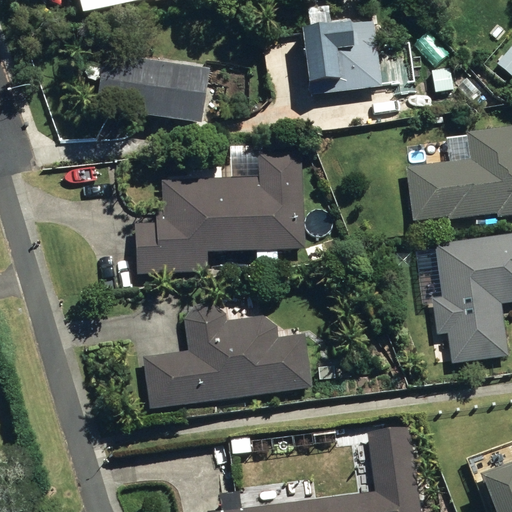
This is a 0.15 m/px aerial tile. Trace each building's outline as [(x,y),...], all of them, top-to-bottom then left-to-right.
[(80,0),(86,21),(164,3),(163,0),(80,0)] [(305,35),(313,100),(383,91),(375,27),(305,35)] [(479,52),(489,64),(501,55),(491,42),(479,52)] [(98,114),(203,131),(212,73),(107,57),(98,114)] [(471,163),(408,170),(414,224),(450,221),(451,223),(499,217),(500,220),(511,218),(511,130),(468,135),(471,163)] [(135,229),(137,279),(209,276),(208,257),(307,254),(302,154),(260,156),(260,181),(165,185),(166,221),(158,221),(158,228),(135,229)] [(449,337),(454,367),(510,360),(502,307),(511,306),(511,237),(436,248),(444,300),(433,302),(439,339),(449,337)] [(144,361),(151,414),(313,391),(306,339),(280,342),(278,331),(264,321),(228,326),(227,318),(214,308),(195,309),(185,324),(189,355),(144,361)] [(258,511),(420,511),(410,432),(369,438),(377,496),(258,511)] [(230,442),(232,454),(250,452),(248,439),(230,442)] [(511,511),(511,468),(482,480),(494,511),(496,510),(497,511),(511,511)]
